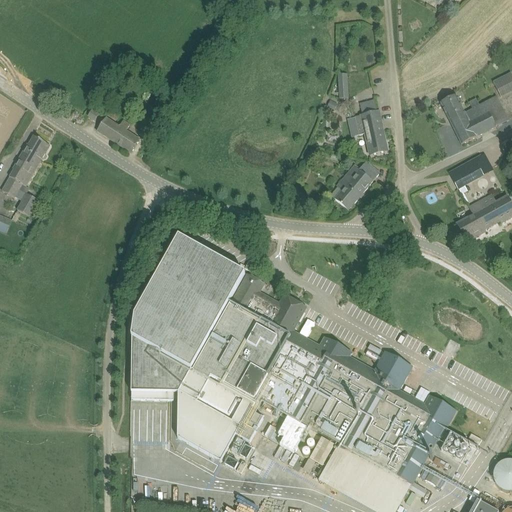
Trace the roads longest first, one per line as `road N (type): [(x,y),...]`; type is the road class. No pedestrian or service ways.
road 1 (unclassified): [(108,511),(113,313),(159,185)]
road 2 (tertiary): [(343,230),(230,214),(159,185)]
road 3 (tertiary): [(159,185),(0,83)]
road 4 (unclassified): [(402,183),(387,0)]
road 5 (unclassified): [(402,183),(511,131)]
